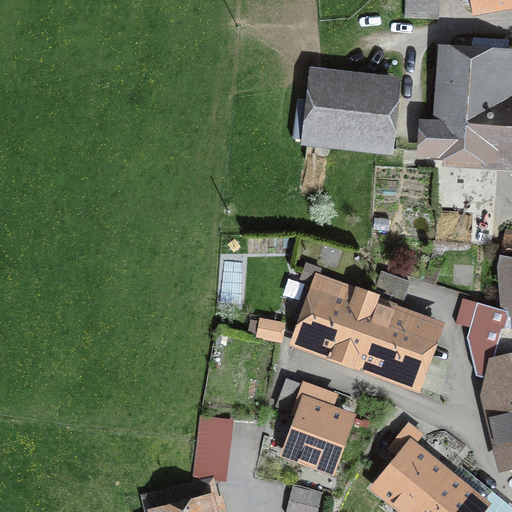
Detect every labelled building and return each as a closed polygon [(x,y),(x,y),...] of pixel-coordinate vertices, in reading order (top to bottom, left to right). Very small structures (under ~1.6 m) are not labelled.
[(406,0),(405,17),(435,19),(436,0),(406,0)] [(475,0),(477,9),(496,7),(494,0),(475,0)] [(511,86),(511,87),(511,74),(511,57),(451,54),(446,127),(425,125),(424,151),(511,156),(511,86)] [(308,137),(387,146),(394,86),(315,77),(308,137)] [(511,242),(506,241),(502,257),(511,258),(511,242)] [(503,310),(504,320),(511,320),(511,258),(502,257),(500,266),(503,307),(503,310)] [(395,305),(321,277),(300,335),(413,376),(430,332),(391,317),(395,305)] [(511,320),(504,320),(503,310),(477,302),(467,337),(476,375),(488,378),(484,392),(502,464),(511,472),(511,471),(511,320)] [(263,321),(260,336),(279,339),(282,324),(263,321)] [(329,468),(348,416),(307,402),(289,453),(329,468)] [(378,487),(408,511),(416,511),(447,475),(411,446),(378,487)] [(457,483),(447,475),(416,511),(476,511),(483,504),(457,483)] [(208,511),(201,482),(143,496),(146,511),(208,511)] [(293,487),(286,511),(316,511),(321,494),(293,487)]
